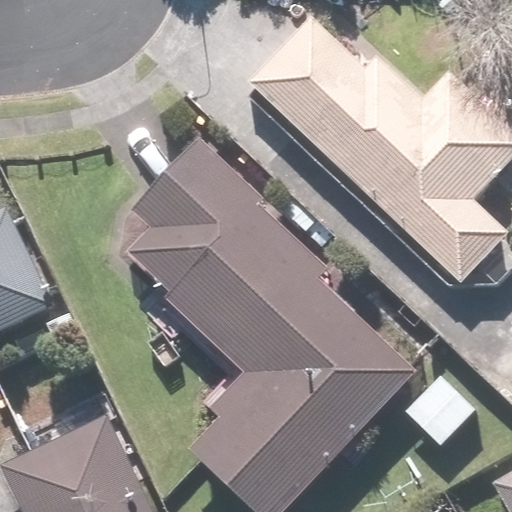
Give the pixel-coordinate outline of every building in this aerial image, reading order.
[(308,31),(247,94),(453,292),(503,241),(470,209),(511,164),(511,141),(451,82),(425,109),(374,60),(357,78),(308,31)] [(292,511),(412,380),(316,292),(330,276),(192,151),(129,220),(146,235),(113,271),(234,381),(205,414),(219,427),(182,467),(231,511),(292,511)] [(0,339),(50,315),(2,215),(0,215),(0,339)] [(473,416),(437,383),(404,420),(440,452),(473,416)] [(141,511),(98,422),(0,469),(0,487),(11,511),(141,511)] [(511,511),(511,478),(493,490),(506,511),(511,511)]
